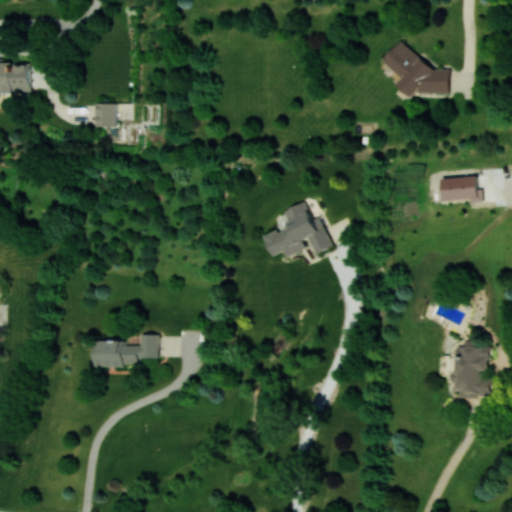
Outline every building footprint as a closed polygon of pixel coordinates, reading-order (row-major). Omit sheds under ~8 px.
[(451,69),(439,68),(400,40),(384,62),(403,76),(397,84),(413,96),(416,92),(451,93),(451,69)] [(33,62),(0,62),(0,91),(33,91),(33,62)] [(117,126),(118,102),(97,102),(97,125),(117,126)] [(445,200),(480,198),(478,175),(444,177),(445,200)] [(335,245),(321,216),(315,219),(306,200),(284,211),(290,224),(265,236),(274,255),(287,249),(290,256),(312,245),(316,253),(335,245)] [(98,365),(142,365),(142,357),(160,357),(161,333),(142,333),(142,344),(128,344),(128,340),(98,340),(98,365)] [(491,343),(455,341),(454,355),(451,388),(462,389),(462,394),(491,396),(492,376),(489,376),(491,343)]
